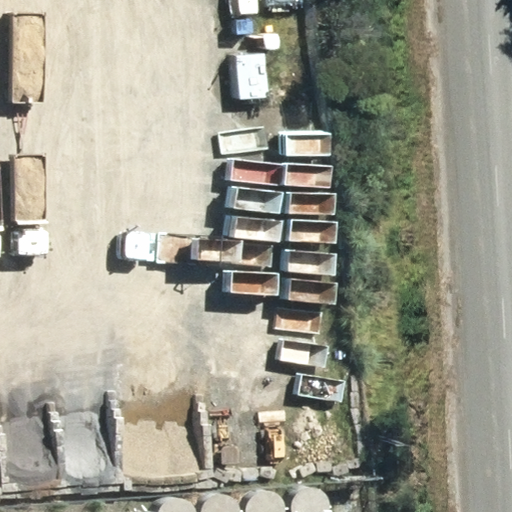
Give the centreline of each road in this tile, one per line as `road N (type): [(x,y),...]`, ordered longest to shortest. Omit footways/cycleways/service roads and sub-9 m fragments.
road 1 (unclassified): [(501,511),(468,0)]
road 2 (unknown): [(0,264),(94,139),(118,0)]
